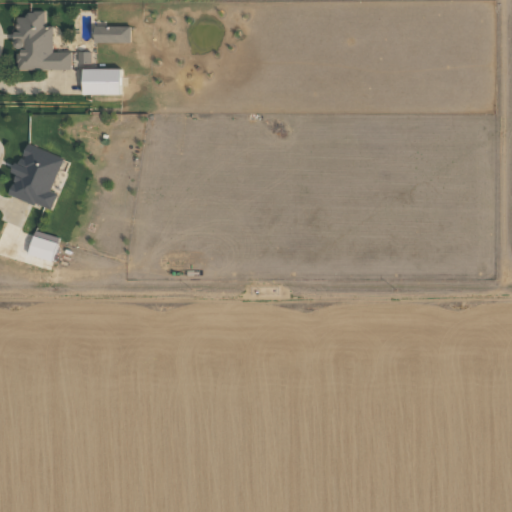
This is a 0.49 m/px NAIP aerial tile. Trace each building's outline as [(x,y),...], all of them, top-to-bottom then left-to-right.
[(71,69),(71,52),(53,52),(52,27),(44,27),(44,13),(15,14),(15,49),(17,49),(17,70),(71,69)] [(130,42),(130,26),(94,26),(94,42),(130,42)] [(90,64),(91,53),(78,52),(77,63),(90,64)] [(120,95),(120,69),(82,68),(82,94),(120,95)] [(6,194),(50,210),(57,193),(50,190),(63,158),(27,144),(21,160),(19,159),(6,194)] [(51,262),(59,238),(35,230),(27,254),(51,262)]
